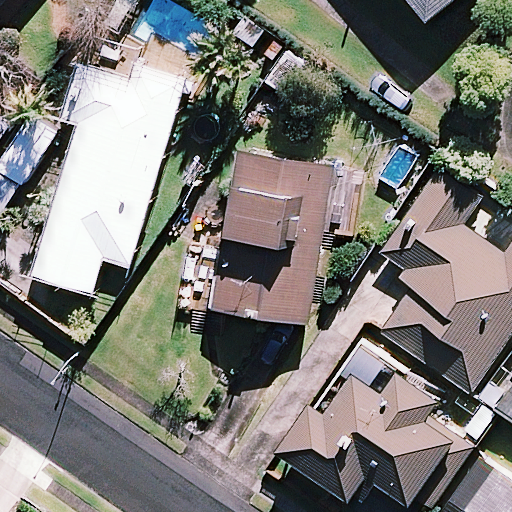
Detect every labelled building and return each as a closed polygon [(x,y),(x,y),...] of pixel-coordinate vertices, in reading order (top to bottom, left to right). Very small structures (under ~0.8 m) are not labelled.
[(0,0),(0,13),(10,0),(0,0)] [(457,0),(411,0),(431,23),(457,0)] [(189,80),(138,65),(133,81),(82,66),(67,117),(84,122),(37,275),(95,293),(106,256),(133,264),(189,80)] [(0,219),(57,135),(33,118),(0,166),(0,219)] [(0,142),(10,128),(0,120),(0,142)] [(419,155),(401,143),(372,184),(390,197),(419,155)] [(337,172),(241,156),(215,309),(311,326),(337,172)] [(483,199),(441,170),(383,255),(420,280),(384,332),(473,393),(511,335),(511,244),(505,254),(464,226),(483,199)] [(170,272),(151,260),(118,311),(136,323),(170,272)] [(439,400),(401,373),(387,394),(355,372),(327,413),(315,404),(283,451),(362,506),(379,481),(412,504),(456,440),(426,419),(439,400)] [(511,376),(492,405),(511,419),(511,376)] [(511,511),(511,473),(500,465),(467,511),(511,511)]
